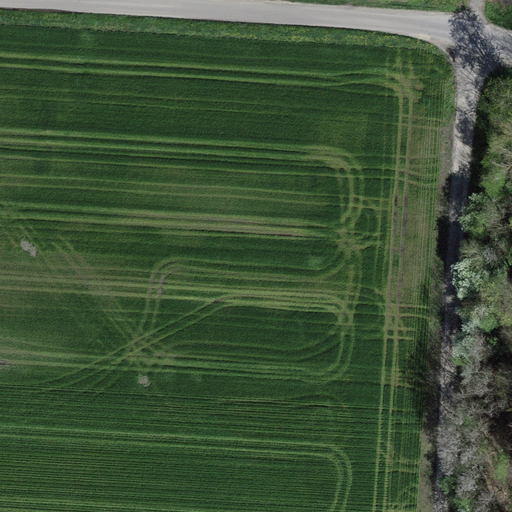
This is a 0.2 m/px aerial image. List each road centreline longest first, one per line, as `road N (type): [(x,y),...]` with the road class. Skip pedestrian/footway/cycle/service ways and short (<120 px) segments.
road 1 (track): [(475,0),(440,511)]
road 2 (unclassified): [(511,31),(54,0)]
